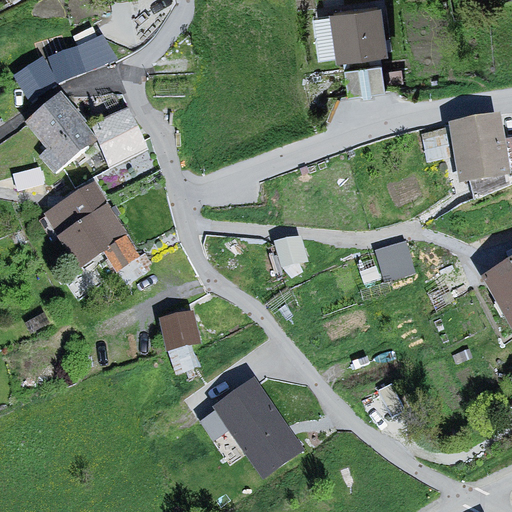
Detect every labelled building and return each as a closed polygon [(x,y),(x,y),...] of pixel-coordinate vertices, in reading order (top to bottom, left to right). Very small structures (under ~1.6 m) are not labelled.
[(386,11),(335,18),(341,67),(393,61),(386,11)] [(15,68),(25,95),(117,62),(107,35),(15,68)] [(165,46),(165,73),(192,73),(192,45),(165,46)] [(122,114),(84,130),(101,172),(139,156),(122,114)] [(88,162),(51,116),(18,142),(55,188),(88,162)] [(511,177),(504,128),(454,136),(463,193),(511,184),(511,177)] [(99,192),(45,223),(79,282),(108,266),(117,281),(143,266),(99,192)] [(305,245),(276,252),(282,278),(312,271),(305,245)] [(406,251),(377,258),(384,288),(414,281),(406,251)] [(511,277),(489,290),(511,331),(511,277)] [(196,318),(162,326),(169,355),(177,377),(200,368),(193,349),(203,347),(196,318)] [(254,384),(213,412),(263,482),(304,454),(254,384)]
